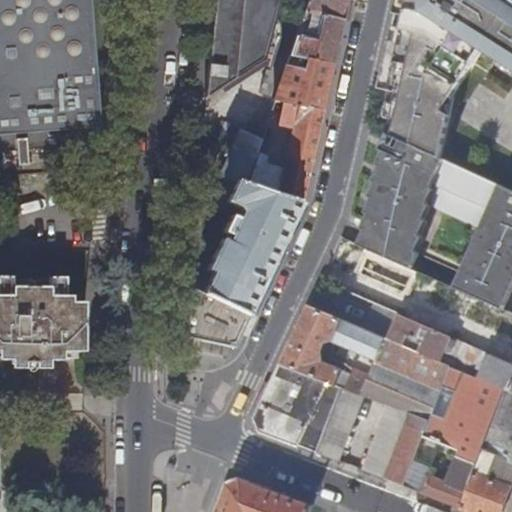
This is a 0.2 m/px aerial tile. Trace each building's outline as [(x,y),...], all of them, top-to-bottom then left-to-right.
[(0,0),(0,136),(100,128),(90,0),(0,0)] [(213,40),(208,99),(266,63),(285,0),(269,0),(255,54),(213,40)] [(216,0),(213,40),(255,54),(269,0),(216,0)] [(311,61),(335,67),(350,0),(311,0),(304,22),(322,27),(318,42),(299,37),(293,56),(311,61)] [(511,67),(511,0),(401,0),(381,88),(399,93),(390,134),(445,159),(454,117),(447,112),(486,51),(511,67)] [(248,186),(304,205),(335,67),(311,61),(309,71),(290,66),(278,102),(287,104),(282,127),(295,130),(284,175),(258,163),(254,173),(248,186)] [(100,128),(0,136),(0,152),(18,151),(20,167),(31,166),(29,150),(101,144),(100,128)] [(206,295),(251,316),(304,205),(248,186),(254,173),(257,163),(265,139),(242,128),(232,151),(234,152),(213,195),(229,203),(228,204),(241,210),(244,213),(230,243),(225,241),(211,271),(216,274),(206,295)] [(390,134),(362,248),(367,250),(369,251),(412,270),(419,255),(416,254),(422,238),(420,237),(426,223),(423,221),(429,207),(481,230),(455,289),(459,291),(504,311),(511,293),(511,189),(445,159),(390,134)] [(203,144),(202,161),(215,162),(216,145),(203,144)] [(367,250),(348,293),(400,315),(402,316),(421,274),(412,270),(369,251),(367,250)] [(41,361),(59,361),(33,288),(13,289),(13,279),(2,278),(0,280),(0,360),(25,361),(25,369),(40,369),(41,361)] [(33,288),(59,361),(63,361),(64,340),(85,340),(86,304),(73,303),(73,297),(67,297),(67,285),(59,278),(51,278),(50,288),(33,288)] [(206,295),(190,288),(186,338),(209,344),(230,348),(235,350),(251,316),(206,295)] [(511,314),(504,311),(459,291),(451,310),(511,337),(511,314)] [(389,340),(310,305),(281,366),(341,389),(344,383),(339,381),(343,370),(325,363),(323,353),(326,346),(334,342),(377,361),(368,382),(352,375),(346,390),(364,397),(388,406),(412,415),(386,480),(405,487),(452,367),(442,362),(389,340)] [(354,305),(349,322),(384,332),(389,315),(354,305)] [(400,315),(389,340),(442,362),(452,338),(402,316),(400,315)] [(511,363),(490,354),(480,378),(508,391),(511,392),(511,363)] [(341,389),(281,366),(257,417),(263,433),(339,462),(364,397),(346,390),(341,389)] [(467,373),(452,367),(405,487),(422,494),(432,468),(430,467),(432,461),(438,463),(450,468),(450,467),(451,468),(454,470),(458,457),(437,449),(447,424),(467,373)] [(480,378),(467,373),(447,424),(489,439),(508,391),(480,378)] [(511,392),(508,391),(489,439),(480,464),(511,476),(511,392)] [(388,406),(363,472),(386,480),(412,415),(388,406)] [(489,439),(447,424),(437,449),(458,457),(479,465),(480,464),(489,439)] [(432,468),(422,494),(462,509),(476,473),(479,465),(458,457),(454,470),(449,483),(435,478),(438,470),(435,469),(438,463),(432,461),(430,467),(432,468)] [(511,487),(476,473),(462,509),(469,511),(502,511),(511,487)] [(218,511),(309,511),(312,505),(242,479),(229,485),(218,511)]
